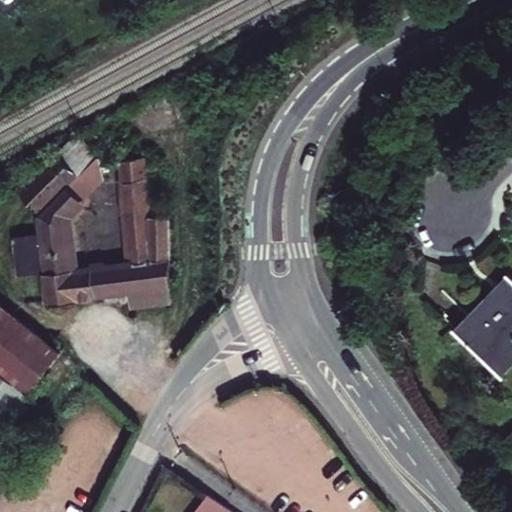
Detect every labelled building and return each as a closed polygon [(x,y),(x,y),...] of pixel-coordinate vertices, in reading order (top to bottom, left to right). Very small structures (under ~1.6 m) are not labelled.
[(20,189),(40,210),(97,154),(76,133),(20,189)] [(174,301),(173,209),(166,209),(165,184),(146,185),(144,153),(120,158),(124,259),(90,263),(94,293),(114,290),(132,287),(134,306),(174,301)] [(97,154),(40,210),(43,232),(20,235),(25,271),(45,268),(50,301),(79,298),(79,295),(75,265),(68,211),(104,174),(97,154)] [(79,295),(94,293),(90,263),(75,265),(79,295)] [(511,269),(489,293),(461,321),(506,366),(511,360),(511,269)] [(0,364),(34,391),(49,372),(65,350),(0,300),(0,364)] [(0,437),(4,433),(34,391),(0,364),(0,437)] [(198,511),(232,511),(234,511),(212,495),(198,511)] [(150,502),(144,511),(156,511),(159,506),(150,502)]
